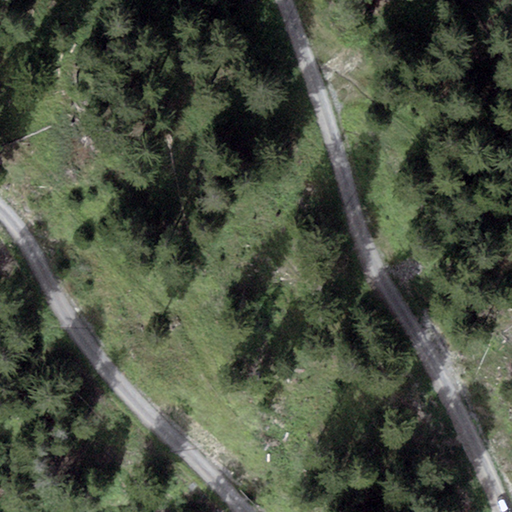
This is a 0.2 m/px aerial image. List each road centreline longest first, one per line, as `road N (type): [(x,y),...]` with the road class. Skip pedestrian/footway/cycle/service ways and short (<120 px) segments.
road 1 (track): [(494,511),(382,285),(279,0)]
road 2 (track): [(0,211),(106,370),(246,511)]
